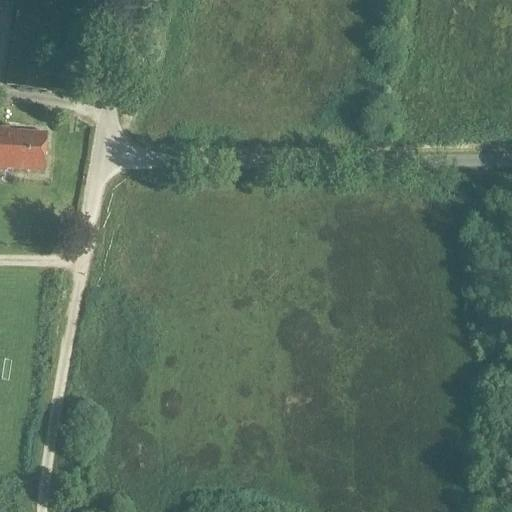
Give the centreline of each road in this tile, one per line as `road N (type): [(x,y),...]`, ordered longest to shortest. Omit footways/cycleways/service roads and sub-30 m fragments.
road 1 (unclassified): [(100,163),(511,162)]
road 2 (track): [(45,511),(82,263)]
road 3 (unclassified): [(100,163),(125,0)]
